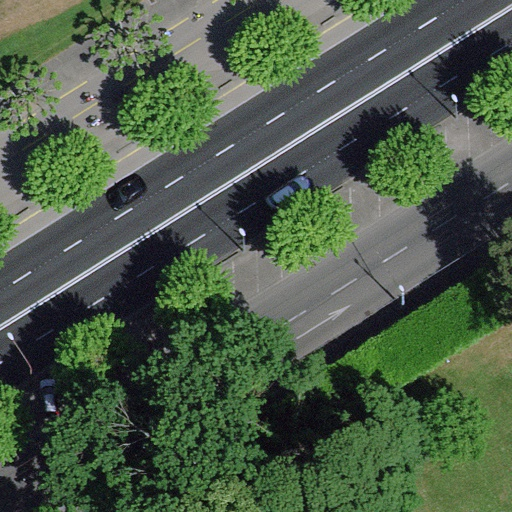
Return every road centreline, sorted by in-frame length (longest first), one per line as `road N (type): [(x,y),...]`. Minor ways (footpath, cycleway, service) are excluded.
road 1 (primary): [(0,330),(511,10)]
road 2 (unclassified): [(60,460),(511,179)]
